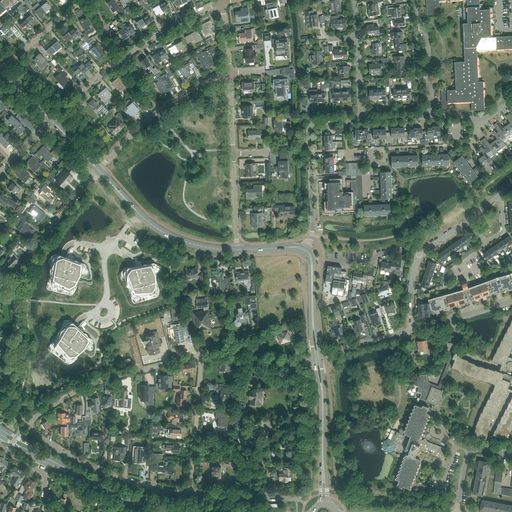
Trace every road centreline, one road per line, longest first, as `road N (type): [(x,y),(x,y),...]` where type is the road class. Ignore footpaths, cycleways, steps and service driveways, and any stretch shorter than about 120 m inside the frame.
road 1 (residential): [(188,492),(104,472),(25,422),(89,386),(200,353)]
road 2 (residential): [(51,120),(121,58),(221,2)]
road 3 (residential): [(305,251),(312,235),(308,121),(346,120)]
road 4 (tertiary): [(237,250),(156,228),(98,169)]
road 5 (residential): [(98,169),(155,114),(229,73)]
road 6 (residential): [(8,288),(98,169)]
road 7 (residential): [(188,492),(200,353)]
